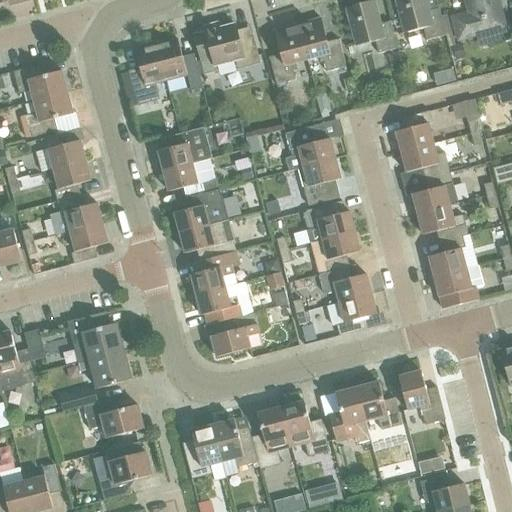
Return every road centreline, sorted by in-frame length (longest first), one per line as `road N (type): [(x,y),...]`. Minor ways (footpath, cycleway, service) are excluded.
road 1 (residential): [(511,80),(375,114),(365,134),(416,340)]
road 2 (residential): [(177,370),(207,383),(250,382),(416,340)]
road 3 (residential): [(149,267),(101,50),(108,36)]
road 4 (residential): [(460,328),(507,511)]
road 5 (residential): [(0,305),(149,267)]
